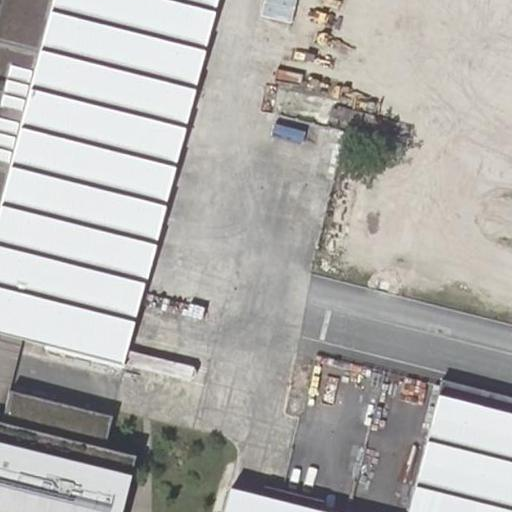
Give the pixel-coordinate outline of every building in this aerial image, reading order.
[(222,0),(1,0),(0,7),(0,336),(127,369),(222,0)] [(292,22),(295,0),(263,0),(260,17),(292,22)] [(276,122),(272,152),(322,160),(326,130),(276,122)] [(232,491),(227,511),(511,511),(511,399),(445,382),(411,511),(323,511),(326,503),(267,487),(264,499),(232,491)] [(0,511),(122,511),(136,461),(105,453),(114,420),(12,393),(4,426),(0,425),(0,511)]
